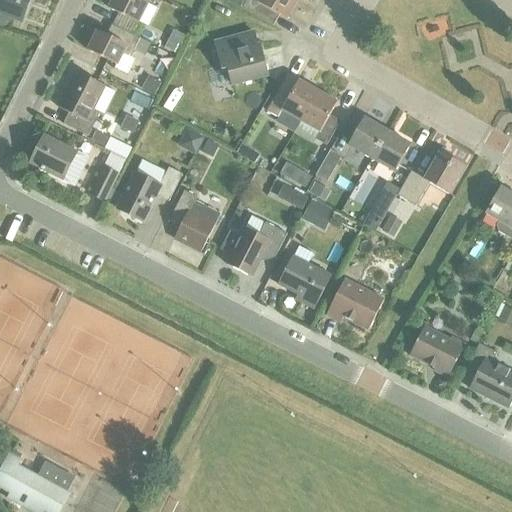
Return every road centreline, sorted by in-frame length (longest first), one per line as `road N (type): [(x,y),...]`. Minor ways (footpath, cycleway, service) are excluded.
road 1 (residential): [(511,453),(0,190)]
road 2 (residential): [(367,0),(336,54),(511,154)]
road 3 (residential): [(0,145),(72,0)]
